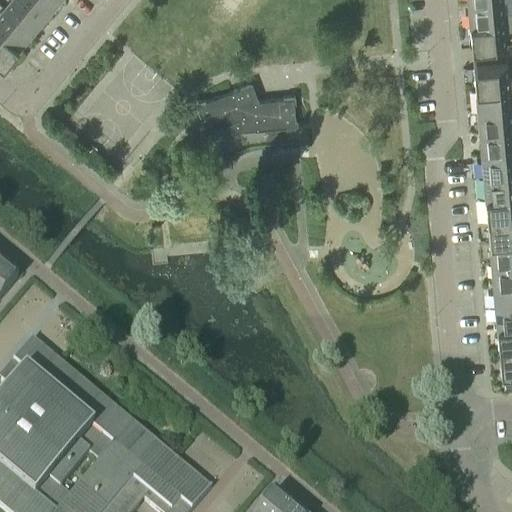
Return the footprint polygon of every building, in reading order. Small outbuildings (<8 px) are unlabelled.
[(43,13),(27,0),(9,0),(3,8),(30,30),(43,13)] [(54,0),(27,0),(43,13),(54,0)] [(511,12),(502,13),(501,0),(496,0),(466,3),(468,25),(511,20),(511,12)] [(30,30),(3,8),(0,11),(0,33),(16,47),(30,30)] [(505,45),(504,31),(511,29),(511,20),(468,25),(470,48),(505,45)] [(16,47),(0,33),(0,62),(1,64),(16,47)] [(511,86),(511,77),(508,78),(507,64),(472,67),(474,90),(511,86)] [(295,125),(293,103),(292,97),(254,101),(248,84),(195,104),(204,130),(227,122),(230,131),(295,125)] [(511,108),(509,95),(511,94),(511,86),(474,90),(476,111),(511,108)] [(511,129),(511,120),(511,108),(476,111),(478,133),(511,129)] [(511,129),(478,133),(480,155),(511,151),(511,129)] [(511,173),(511,151),(480,155),(482,176),(511,173)] [(511,173),(482,176),(484,198),(511,195),(511,173)] [(511,195),(484,198),(486,220),(511,217),(511,195)] [(511,238),(511,217),(486,220),(488,241),(511,238)] [(511,238),(488,241),(490,263),(511,260),(511,238)] [(511,282),(511,260),(490,263),(491,284),(511,282)] [(0,298),(16,279),(0,265),(0,298)] [(511,304),(511,282),(491,284),(493,306),(511,304)] [(511,326),(511,304),(493,306),(495,327),(511,326)] [(511,347),(511,326),(495,327),(497,349),(511,347)] [(190,511),(209,490),(31,340),(0,376),(0,382),(8,390),(0,398),(0,508),(4,511),(133,511),(137,508),(131,503),(136,496),(154,511),(190,511)] [(511,347),(497,349),(499,371),(501,371),(503,386),(511,385),(511,347)] [(285,511),(289,507),(272,493),(256,511),(285,511)]
